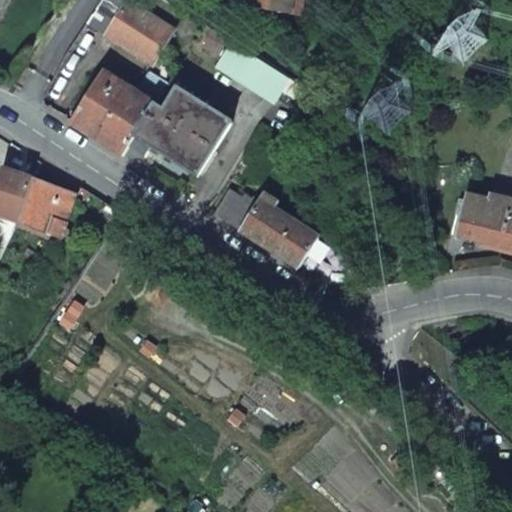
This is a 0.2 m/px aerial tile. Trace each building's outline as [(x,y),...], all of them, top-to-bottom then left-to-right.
[(125,0),(104,0),(88,26),(153,66),(174,32),(125,0)] [(247,0),(246,9),(289,15),(291,0),(247,0)] [(291,0),(289,15),(299,17),(301,0),(291,0)] [(216,67),(275,104),(290,80),(231,43),(216,67)] [(103,72),(70,124),(77,129),(122,157),(135,137),(155,105),(103,72)] [(149,72),(139,91),(157,102),(169,84),(149,72)] [(155,105),(135,137),(147,145),(198,177),(232,123),(169,84),(157,102),(155,105)] [(0,182),(0,218),(19,225),(32,180),(3,170),(0,182)] [(32,180),(19,225),(62,240),(77,196),(74,195),(32,180)] [(245,236),(299,270),(318,240),(275,211),(279,204),(264,194),(257,204),(244,197),(242,200),(229,192),(214,216),(245,236)] [(511,197),(494,193),(492,203),(470,197),(459,237),(511,249),(511,197)]
